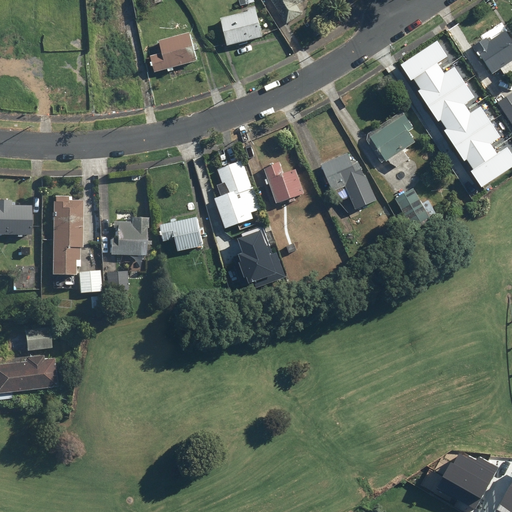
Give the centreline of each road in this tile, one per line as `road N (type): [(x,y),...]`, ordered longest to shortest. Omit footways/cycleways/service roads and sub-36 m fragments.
road 1 (residential): [(395,25),(308,81),(205,124),(119,142),(0,143)]
road 2 (track): [(232,114),(167,0)]
